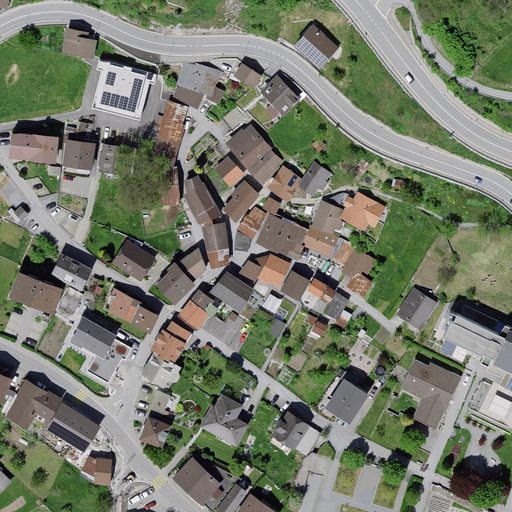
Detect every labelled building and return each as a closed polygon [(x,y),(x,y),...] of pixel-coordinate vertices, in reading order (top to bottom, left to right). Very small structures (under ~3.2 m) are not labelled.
[(339,46),(312,23),(293,44),(320,67),(339,46)] [(87,37),(65,33),(61,52),(88,57),(90,43),(86,42),(87,37)] [(93,107),(142,118),(153,69),(100,57),(97,70),(102,71),(93,107)] [(218,74),(181,67),(170,103),(199,113),(203,98),(211,99),(218,74)] [(256,80),(238,68),(231,78),(249,90),(256,80)] [(296,102),(275,80),(259,95),(280,117),(296,102)] [(186,109),(166,104),(156,140),(177,146),(186,109)] [(249,125),(224,145),(244,170),(269,150),(249,125)] [(54,140),(7,135),(4,161),(51,166),(54,140)] [(94,144),(62,140),(58,167),(90,172),(94,144)] [(112,148),(101,146),(96,174),(108,176),(112,148)] [(269,150),(244,170),(262,188),(281,162),(269,150)] [(227,157),(212,169),(228,188),(243,176),(227,157)] [(326,173),(314,164),(298,185),(310,194),(317,184),(319,186),(323,181),(321,179),(326,173)] [(298,178),(281,167),(268,187),(285,198),(298,178)] [(198,176),(179,185),(197,225),(216,217),(198,176)] [(255,193),(243,182),(220,208),(233,219),(255,193)] [(339,210),(318,202),(301,247),(328,258),(341,223),(360,234),(364,227),(371,230),(383,208),(356,194),(351,201),(346,198),(339,210)] [(277,203),(267,198),(262,207),(272,212),(277,203)] [(264,214),(257,209),(248,218),(245,216),(237,227),(240,248),(247,249),(250,236),(264,214)] [(287,224),(267,215),(255,241),(276,250),(287,224)] [(222,225),(200,229),(208,269),(229,265),(222,225)] [(304,231),(290,225),(279,250),(293,256),(304,231)] [(350,279),(343,288),(361,299),(371,283),(362,277),(375,261),(340,241),(329,261),(342,268),(339,274),(350,279)] [(122,245),(110,264),(139,283),(151,263),(122,245)] [(91,268),(61,254),(52,273),(81,287),(91,268)] [(288,264),(267,255),(255,279),(277,289),(288,264)] [(258,269),(246,262),(239,275),(251,282),(258,269)] [(173,267),(152,290),(172,309),(194,285),(173,267)] [(307,280),(288,271),(278,294),(296,303),(307,280)] [(222,272),(207,294),(237,314),(252,292),(222,272)] [(54,291),(15,276),(6,299),(45,314),(54,291)] [(333,291),(311,279),(304,291),(326,304),(333,291)] [(434,303),(411,289),(394,315),(416,330),(434,303)] [(138,303),(113,290),(101,313),(127,325),(136,308),(138,303)] [(197,291),(178,316),(198,330),(214,305),(197,291)] [(155,318),(136,308),(124,331),(144,341),(155,318)] [(501,336),(447,310),(434,337),(488,363),(501,336)] [(114,336),(80,318),(68,339),(101,357),(93,373),(106,380),(124,347),(112,340),(114,336)] [(189,335),(169,324),(163,335),(160,333),(149,353),(172,366),(189,335)] [(511,332),(506,330),(489,366),(511,376),(511,332)] [(178,369),(151,355),(137,379),(160,392),(165,383),(173,385),(177,379),(175,374),(178,369)] [(458,379),(414,358),(398,390),(420,400),(412,419),(435,429),(458,379)] [(369,394),(344,378),(326,407),(350,423),(369,394)] [(59,403),(24,382),(4,419),(24,431),(32,418),(45,426),(59,403)] [(238,407),(221,397),(213,410),(210,408),(199,428),(232,447),(243,428),(231,420),(238,407)] [(98,428),(60,405),(45,430),(82,453),(98,428)] [(306,427),(285,415),(271,438),(292,451),(306,427)] [(167,428),(145,421),(138,442),(160,449),(167,428)] [(110,461),(94,459),(92,486),(108,487),(110,461)] [(188,462),(171,480),(198,504),(214,486),(188,462)] [(0,472),(0,493),(11,484),(0,472)] [(231,511),(244,495),(237,489),(220,511),(231,511)] [(278,511),(250,492),(236,511),(278,511)]
